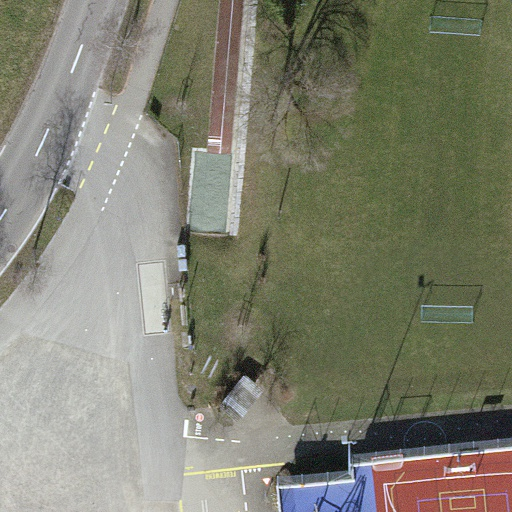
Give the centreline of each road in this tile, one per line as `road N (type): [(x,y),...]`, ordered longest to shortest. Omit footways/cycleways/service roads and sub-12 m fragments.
road 1 (unknown): [(154,482),(511,435)]
road 2 (secondary): [(0,226),(51,131),(98,0)]
